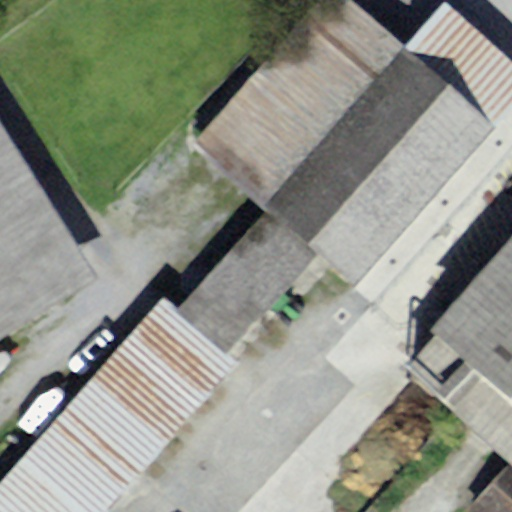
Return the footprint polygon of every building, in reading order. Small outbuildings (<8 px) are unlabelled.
[(269,210),(407,48),(351,0),(309,0),(188,141),(269,210)] [(511,117),(511,58),(445,4),(407,48),(269,210),(263,219),(178,314),(222,351),(304,259),(350,299),(511,117)] [(0,121),(0,344),(102,280),(0,121)] [(511,239),(399,368),(511,467),(511,239)] [(162,300),(0,486),(0,511),(108,511),(236,364),(222,351),(178,314),(162,300)] [(511,511),(511,467),(472,511),(511,511)]
